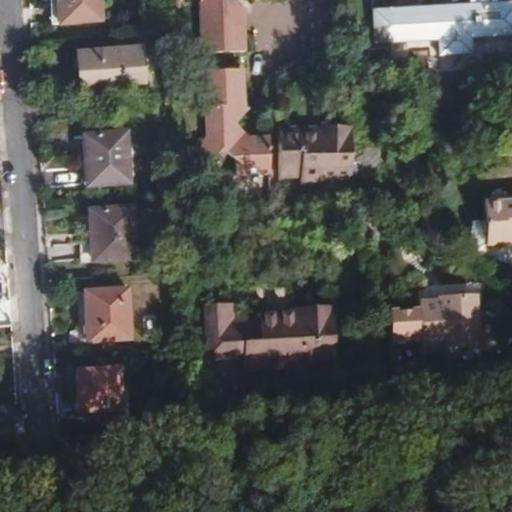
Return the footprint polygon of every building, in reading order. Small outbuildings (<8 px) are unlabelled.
[(99,0),(55,0),(58,26),(101,22),(99,0)] [(200,59),(245,56),(242,7),(238,2),(238,0),(195,0),(198,6),(200,59)] [(511,2),(389,9),(390,43),(438,40),(439,56),(473,55),(472,39),(511,36),(511,2)] [(140,48),(76,53),(79,90),(143,85),(140,48)] [(269,175),(269,138),(249,138),(236,126),(245,116),(244,108),(242,70),(200,72),(202,107),(204,138),(199,143),(200,156),(216,154),(222,160),(226,155),(234,163),(235,176),(269,175)] [(377,109),(365,90),(349,100),(362,122),(367,136),(367,149),(387,149),(387,142),(377,109)] [(301,130),(278,130),(279,177),(300,177),(300,183),(320,182),(352,182),(351,135),(301,136),(301,130)] [(126,132),(82,136),(85,188),(130,185),(126,132)] [(399,158),(388,154),(383,168),(394,172),(399,158)] [(511,200),(484,202),(485,220),(487,244),(487,247),(507,246),(507,242),(511,241),(511,200)] [(131,207),(87,211),(91,262),(135,259),(131,207)] [(487,244),(485,220),(472,221),(466,238),(476,243),(487,244)] [(128,289),(83,293),(87,344),(131,341),(128,289)] [(388,312),(390,343),(420,341),(421,346),(440,345),(452,345),(452,349),(478,347),(475,295),(437,298),(437,301),(417,303),(418,311),(388,312)] [(257,323),(257,317),(232,318),(231,305),(201,307),(204,362),(242,359),(244,373),(286,369),(301,368),(335,366),(333,323),(312,324),(312,316),(275,317),(275,322),(257,323)] [(312,309),(312,316),(312,324),(333,323),(332,307),(312,309)] [(275,311),(275,317),(312,316),(312,309),(275,311)] [(256,312),(257,317),(257,323),(275,322),(275,317),(275,311),(256,312)] [(301,368),(286,369),(287,376),(302,375),(301,368)] [(118,369),(74,372),(77,414),(121,411),(118,369)]
